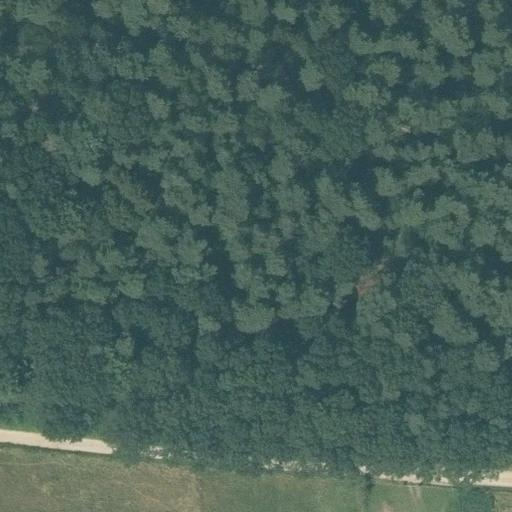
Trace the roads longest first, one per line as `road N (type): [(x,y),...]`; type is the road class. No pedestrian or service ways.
road 1 (track): [(0,427),(511,475)]
road 2 (track): [(511,164),(129,36),(45,0)]
